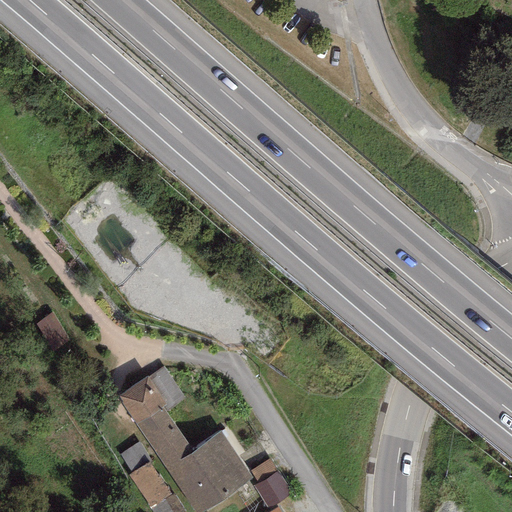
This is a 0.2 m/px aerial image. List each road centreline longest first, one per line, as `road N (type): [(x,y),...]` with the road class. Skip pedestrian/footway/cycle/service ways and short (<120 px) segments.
road 1 (motorway): [(25,0),(511,414)]
road 2 (motorway): [(511,338),(117,0)]
road 3 (unclassified): [(388,511),(409,396),(430,345),(461,302),(511,258)]
road 4 (unclassified): [(511,196),(403,97),(363,0)]
